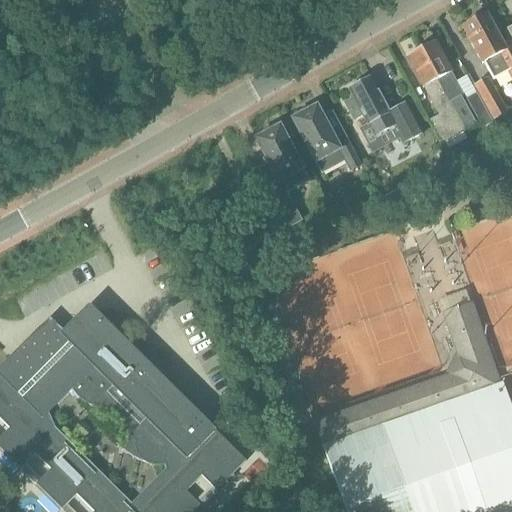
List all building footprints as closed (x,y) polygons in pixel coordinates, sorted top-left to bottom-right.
[(486,17),(462,30),(482,65),(483,64),(493,81),(508,73),(511,79),(511,46),(509,41),(502,45),(486,17)] [(435,44),(421,52),(466,133),(477,127),(460,98),(464,96),(435,44)] [(466,133),(421,52),(407,60),(423,90),(424,89),(432,103),(431,104),(439,117),(430,122),(444,146),(457,138),(466,133)] [(390,114),(371,79),(361,85),(357,83),(351,86),(351,90),(348,92),(352,99),(343,104),(353,123),(362,118),(367,126),(359,130),(372,155),(400,140),(403,145),(422,135),(405,105),(390,114)] [(489,80),(475,88),(494,122),(508,114),(489,80)] [(478,96),(467,102),(483,129),(493,123),(478,96)] [(316,109),(293,122),(322,174),(344,162),(350,172),(361,166),(347,142),(337,148),(316,109)] [(279,129),(256,142),(277,180),(266,186),(289,228),(300,222),(285,194),(307,181),(279,129)] [(382,203),(385,207),(391,208),(395,205),(397,200),(394,196),(389,195),(383,197),(382,203)] [(354,219),(342,225),(348,236),(360,231),(354,219)] [(301,252),(296,254),(301,262),(305,260),(316,254),(311,244),(300,249),(301,252)] [(72,349),(36,386),(9,360),(0,368),(0,421),(9,430),(0,439),(0,449),(20,469),(20,470),(25,464),(35,455),(51,471),(42,480),(36,486),(61,510),(62,511),(67,506),(76,496),(92,511),(197,511),(201,508),(195,502),(186,493),(202,477),(211,486),(217,492),(246,463),(219,436),(214,431),(212,434),(204,426),(207,424),(177,395),(141,360),(105,324),(89,308),(63,333),(60,336),(72,349)] [(444,380),(315,425),(323,449),(345,511),(511,511),(511,411),(503,385),(499,386),(474,314),(464,318),(463,314),(455,317),(456,321),(446,324),(457,354),(453,362),(444,380)]
